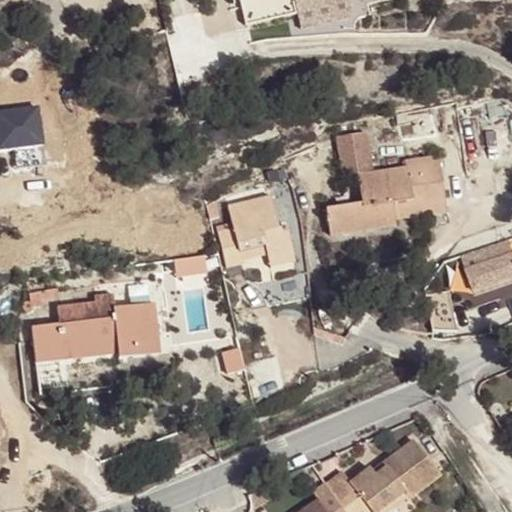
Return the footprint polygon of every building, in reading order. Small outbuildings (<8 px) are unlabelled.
[(296,15),(292,0),(239,0),(245,26),(296,15)] [(405,169),(358,176),(362,205),(326,209),(330,237),(367,232),(366,228),(395,224),(395,222),(392,205),(422,201),(423,207),(445,204),(439,157),(404,162),(405,169)] [(279,229),(271,197),(233,206),(228,207),(233,229),(218,232),(227,269),(243,266),(242,262),(240,252),(265,247),(268,256),(269,262),(293,255),(286,227),(279,229)] [(422,201),(392,205),(395,222),(447,214),(445,204),(423,207),(422,201)] [(217,223),(214,209),(208,210),(212,224),(217,223)] [(464,292),(467,301),(511,288),(511,240),(464,253),(474,289),(464,292)] [(268,256),(265,247),(240,252),(242,262),(268,256)] [(293,255),(269,262),(271,269),(295,264),(293,255)] [(210,259),(180,262),(181,275),(212,272),(210,259)] [(56,290),(29,295),(31,304),(30,304),(30,303),(29,303),(28,303),(28,302),(27,302),(26,302),(26,303),(25,303),(24,303),(24,304),(23,305),(23,306),(23,307),(23,308),(23,309),(24,310),(30,315),(34,309),(32,307),(43,305),(42,301),(58,298),(56,290)] [(114,310),(112,295),(109,296),(108,290),(94,292),(95,303),(57,307),(59,325),(31,328),(34,360),(64,357),(63,347),(118,341),(119,351),(120,359),(161,355),(156,305),(114,310)] [(118,341),(63,347),(64,357),(119,351),(118,341)] [(68,391),(64,357),(34,360),(38,394),(68,391)] [(0,454),(8,454),(6,408),(0,408),(0,454)] [(342,473),(326,485),(343,511),(361,498),(371,511),(379,511),(405,492),(409,497),(410,499),(440,477),(413,441),(372,472),(370,468),(350,483),(342,473)] [(326,485),(313,493),(318,502),(302,511),(343,511),(326,485)] [(388,511),(409,497),(405,492),(379,511),(388,511)]
